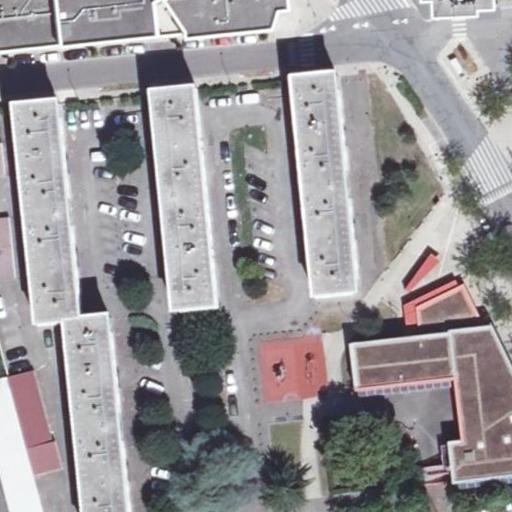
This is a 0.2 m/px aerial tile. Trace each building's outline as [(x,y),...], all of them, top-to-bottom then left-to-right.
[(0,0),(0,38),(82,30),(292,11),(290,0),(0,0)] [(466,74),(455,56),(447,62),(458,79),(466,74)] [(299,80),(323,297),(365,292),(341,76),(299,80)] [(164,162),(180,311),(223,307),(200,90),(157,95),(164,162)] [(19,109),(41,325),(71,323),(91,511),(134,511),(114,319),(86,321),(61,104),(19,109)] [(0,176),(9,176),(7,146),(0,146),(0,176)] [(0,222),(0,281),(16,280),(11,221),(0,222)] [(457,474),(459,482),(511,474),(511,378),(480,317),(465,287),(447,297),(443,289),(445,281),(442,276),(407,292),(410,312),(412,325),(422,324),(423,339),(356,347),(361,391),(459,381),(468,443),(444,446),(442,476),(457,474)] [(326,398),(323,336),(256,339),(259,402),(326,398)] [(44,511),(35,477),(63,469),(56,443),(53,443),(34,372),(9,379),(0,380),(0,461),(13,511),(44,511)]
